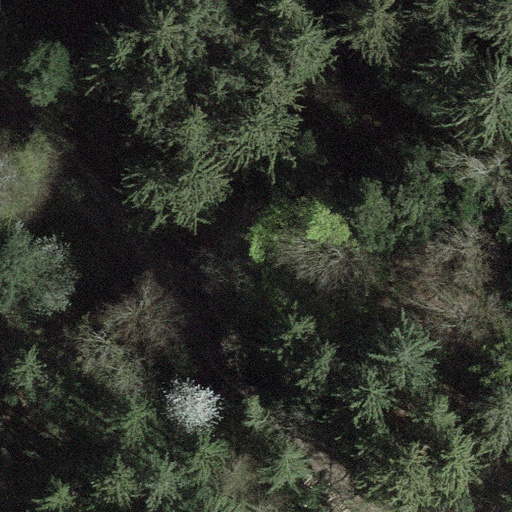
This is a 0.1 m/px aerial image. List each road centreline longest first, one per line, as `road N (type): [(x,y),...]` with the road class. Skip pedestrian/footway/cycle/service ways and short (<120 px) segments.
road 1 (track): [(0,111),(56,182),(384,511)]
road 2 (track): [(511,362),(345,322),(136,257)]
